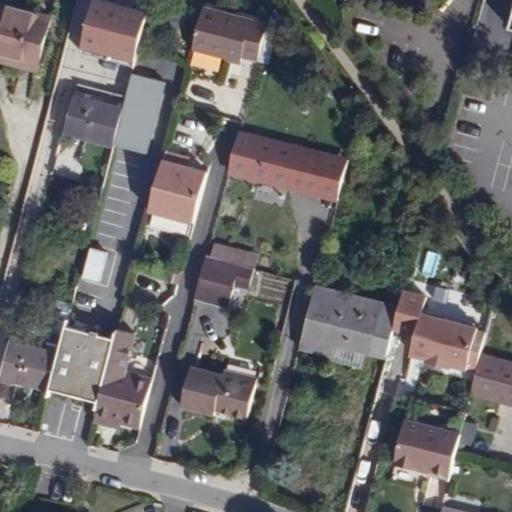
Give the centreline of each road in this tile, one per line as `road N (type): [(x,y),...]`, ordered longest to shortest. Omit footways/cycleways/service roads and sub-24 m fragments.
road 1 (residential): [(267,511),(0,443)]
road 2 (unknown): [(345,511),(382,358)]
